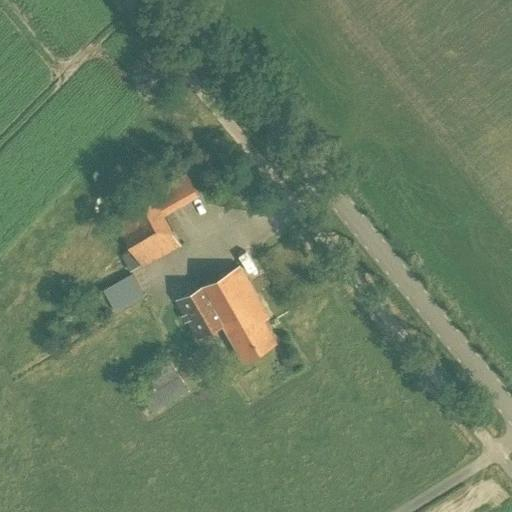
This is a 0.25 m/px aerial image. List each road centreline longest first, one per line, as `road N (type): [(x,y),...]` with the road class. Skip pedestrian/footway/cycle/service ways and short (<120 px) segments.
road 1 (tertiary): [(511,410),(173,0)]
road 2 (unclassified): [(401,511),(511,440)]
